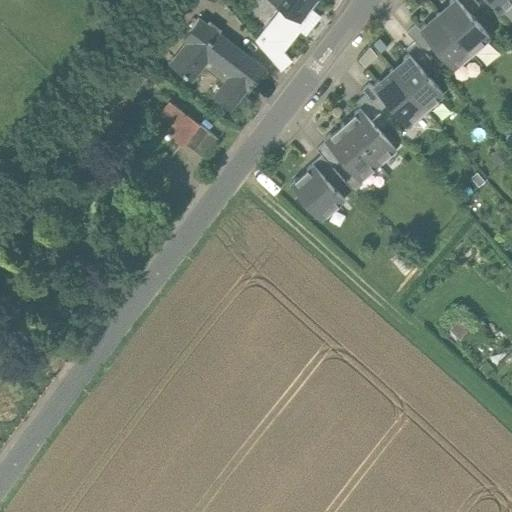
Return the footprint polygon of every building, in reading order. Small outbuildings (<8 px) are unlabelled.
[(316,0),(272,0),(283,8),(305,26),(315,14),(309,9),(316,0)] [(470,16),(456,0),(452,0),(437,14),(471,54),(489,38),(470,16)] [(472,0),(456,0),(470,16),(479,8),(472,0)] [(511,0),(487,0),(499,13),(511,0)] [(122,7),(113,18),(120,24),(129,12),(122,7)] [(305,26),(283,8),(256,42),(281,70),(290,62),(283,54),(305,26)] [(471,54),(437,14),(418,29),(434,47),(453,69),(471,54)] [(266,71),(198,20),(183,40),(187,43),(171,65),(191,80),(208,58),(235,79),(219,101),(230,110),(246,88),(251,91),(266,71)] [(418,29),(415,26),(406,34),(415,44),(424,55),(434,47),(418,29)] [(424,55),(415,44),(406,52),(409,55),(424,73),(433,65),(424,55)] [(424,73),(409,55),(390,71),(425,111),(443,95),(424,73)] [(120,57),(88,96),(108,112),(140,73),(120,57)] [(425,111),(390,71),(372,86),(388,104),(407,126),(425,111)] [(372,86),(369,83),(360,91),(364,96),(379,112),(388,104),(372,86)] [(379,112),(364,96),(355,103),(360,109),(371,122),(380,114),(379,112)] [(196,126),(166,102),(156,116),(169,127),(167,140),(179,149),(182,144),(196,126)] [(371,122),(360,109),(342,124),(377,166),(395,150),(379,131),(371,122)] [(380,114),(371,122),(379,131),(388,123),(380,114)] [(377,166),(342,124),(324,140),(325,142),(341,160),(354,176),(359,181),(377,166)] [(215,141),(196,126),(182,144),(201,159),(215,141)] [(341,160),(325,142),(316,150),(321,156),(332,168),(341,160)] [(345,183),(321,156),(312,164),(336,191),(345,183)] [(312,164),(289,184),(320,220),(343,200),(336,191),(312,164)] [(354,176),(345,183),(353,192),(362,185),(359,181),(354,176)] [(3,299),(0,303),(0,312),(18,323),(24,312),(3,299)]
